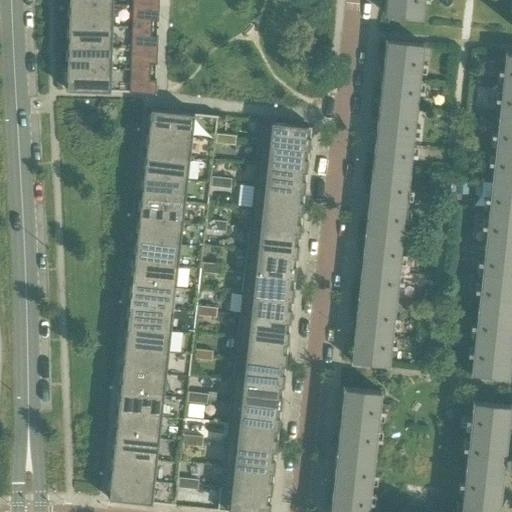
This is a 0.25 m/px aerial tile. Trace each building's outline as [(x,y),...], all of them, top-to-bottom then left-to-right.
[(384,12),(388,13),(420,15),(420,16),(422,16),(422,15),(421,14),(422,0),(384,0),(384,11),(383,11),(383,13),(384,13),(384,12)] [(68,16),(68,23),(111,25),(112,3),(68,1),(68,5),(66,5),(66,16),(68,16)] [(137,4),(135,47),(156,48),(157,34),(152,34),(152,19),(157,19),(158,5),(137,4)] [(67,38),(67,45),(110,46),(111,25),(68,23),(67,27),(66,27),(65,38),(67,38)] [(367,206),(366,220),(362,258),(359,258),(359,257),(354,269),(355,270),(355,269),(360,270),(355,322),(352,322),(352,321),(347,333),(348,333),(353,333),(351,359),(350,359),(350,360),(351,361),(351,360),(388,364),(387,364),(389,364),(389,363),(390,345),(395,346),(396,336),(391,336),(393,319),(398,319),(399,316),(394,315),(397,282),(402,283),(403,280),(398,279),(400,255),(405,256),(406,253),(401,252),(404,219),(409,219),(410,216),(405,215),(407,192),(412,192),(413,189),(408,188),(411,155),(416,155),(417,152),(412,152),(414,128),(419,128),(419,125),(415,125),(418,92),(423,92),(423,89),(418,89),(421,65),(426,65),(426,62),(421,61),(423,46),(424,46),(424,44),(422,44),(422,45),(387,41),(386,41),(386,40),(385,40),(385,41),(382,67),(380,67),(380,66),(379,66),(375,79),(376,78),(381,79),(375,131),(373,131),(373,130),(368,142),(369,142),(374,142),(368,195),(366,195),(366,194),(361,206),(362,206),(362,205),(367,206)] [(66,59),(66,66),(110,68),(110,46),(67,45),(67,48),(65,48),(64,59),(66,59)] [(156,48),(135,47),(134,92),(155,92),(155,78),(150,77),(151,62),(156,62),(156,48)] [(481,272),(481,276),(479,289),(474,288),(474,291),(479,292),(475,326),(470,325),(469,335),(474,335),(472,352),(467,352),(467,354),(472,355),(470,372),(470,373),(471,374),(471,373),(507,377),(508,378),(508,375),(511,350),(511,339),(511,337),(511,54),(506,54),(505,53),(504,55),(505,55),(503,71),(498,70),(498,74),(503,74),(500,98),(495,97),(495,100),(500,101),(496,135),(491,134),(491,137),(496,137),(493,161),(488,161),(488,163),(493,164),(489,198),(484,198),(484,201),(489,201),(486,225),(481,225),(481,228),(486,228),(482,262),(477,261),(476,271),(481,272)] [(110,68),(66,66),(66,70),(64,70),(64,81),(65,81),(65,89),(109,91),(110,68)] [(148,124),(147,131),(191,135),(193,113),(150,108),(149,113),(147,113),(146,124),(148,124)] [(260,120),(258,143),(308,148),(310,125),(260,120)] [(145,146),(145,152),(188,157),(191,135),(147,131),(147,135),(145,134),(144,145),(145,146)] [(214,143),(224,144),(225,134),(216,133),(214,143)] [(429,133),(428,147),(442,148),(442,134),(429,133)] [(225,134),(224,144),(234,145),(235,135),(225,134)] [(258,143),(256,164),(305,169),(308,148),(258,143)] [(143,167),(142,174),(186,178),(188,157),(145,152),(144,156),(142,156),(141,167),(143,167)] [(256,164),(253,186),(303,191),(305,169),(256,164)] [(141,188),(140,195),(184,200),(186,178),(142,174),(142,177),(140,177),(139,188),(141,188)] [(210,186),(220,187),(221,177),(211,176),(210,186)] [(221,177),(220,187),(230,188),(231,178),(221,177)] [(253,186),(251,207),(301,212),(303,191),(253,186)] [(138,210),(138,216),(181,221),(184,200),(140,195),(140,199),(138,199),(137,210),(138,210)] [(251,207),(248,229),(298,234),(301,212),(251,207)] [(136,231),(135,238),(179,243),(181,221),(138,216),(137,220),(135,220),(134,231),(136,231)] [(205,229),(215,230),(216,220),(206,219),(205,229)] [(216,220),(215,230),(225,231),(226,221),(216,220)] [(248,229),(246,250),(296,255),(298,234),(248,229)] [(134,253),(133,259),(177,264),(179,243),(135,238),(135,242),(133,242),(132,253),(134,253)] [(422,255),(431,255),(431,242),(422,242),(422,255)] [(246,250),(244,271),(294,277),(296,255),(246,250)] [(131,274),(131,281),(174,286),(177,264),(133,259),(133,263),(131,263),(130,274),(131,274)] [(200,272),(210,273),(211,263),(201,262),(200,272)] [(211,263),(210,273),(220,274),(221,264),(211,263)] [(244,271),(241,293),(291,298),(294,277),(244,271)] [(415,302),(427,303),(430,281),(417,279),(415,302)] [(129,296),(128,303),(172,307),(174,286),(131,281),(130,285),(128,285),(127,296),(129,296)] [(241,293),(239,315),(289,320),(291,298),(241,293)] [(127,318),(126,324),(170,329),(172,307),(128,303),(128,307),(126,307),(125,318),(127,318)] [(196,315),(206,316),(207,306),(197,305),(196,315)] [(207,306),(206,316),(216,317),(217,307),(207,306)] [(239,315),(237,336),(286,342),(289,320),(239,315)] [(124,339),(124,346),(167,351),(170,329),(126,324),(125,328),(124,328),(122,339),(124,339)] [(237,336),(234,358),(284,363),(286,342),(237,336)] [(122,361),(121,367),(165,372),(167,351),(124,346),(123,350),(121,350),(120,361),(122,361)] [(191,358),(201,359),(202,350),(192,349),(191,358)] [(202,350),(201,359),(211,361),(212,351),(202,350)] [(234,358),(232,379),(282,385),(284,363),(234,358)] [(120,382),(119,389),(163,394),(165,372),(121,367),(121,371),(119,371),(118,382),(120,382)] [(232,379),(230,401),(279,406),(282,385),(232,379)] [(342,388),(340,414),(337,414),(337,413),(332,425),(333,425),(339,425),(333,478),(330,477),(331,477),(330,477),(326,489),(326,488),(332,489),(329,511),(367,511),(369,501),(374,502),(374,499),(369,498),(372,474),(377,475),(377,472),(372,471),(376,438),(381,438),(381,435),(376,434),(379,411),(384,411),(384,408),(379,407),(381,393),(381,391),(379,391),(346,387),(344,387),(342,387),(342,388)] [(117,404),(116,410),(160,415),(163,394),(119,389),(118,393),(117,393),(115,404),(117,404)] [(186,401),(196,402),(197,393),(187,391),(186,401)] [(197,393),(196,402),(206,404),(207,394),(197,393)] [(230,401),(227,422),(277,428),(279,406),(230,401)] [(463,485),(461,496),(460,509),(455,508),(455,511),(460,511),(459,511),(497,511),(498,507),(501,507),(501,508),(506,496),(505,496),(500,496),(502,470),(503,470),(503,469),(505,443),(508,444),(508,445),(511,433),(511,432),(511,433),(507,432),(509,406),(510,406),(510,405),(509,405),(505,405),(473,401),(471,401),(471,403),(472,403),(470,418),(465,417),(465,421),(470,421),(467,445),(462,444),(462,448),(467,448),(463,481),(458,481),(458,484),(463,485)] [(115,425),(114,432),(158,437),(160,415),(116,410),(116,414),(114,414),(113,425),(115,425)] [(227,422),(225,444),(275,449),(277,428),(227,422)] [(113,447),(112,453),(156,458),(158,437),(114,432),(114,436),(112,435),(111,447),(113,447)] [(182,444),(191,445),(193,435),(183,434),(182,444)] [(193,435),(191,445),(201,446),(203,437),(193,435)] [(225,444),(223,465),(272,471),(275,449),(225,444)] [(110,468),(109,475),(153,479),(156,458),(112,453),(111,457),(110,457),(108,468),(110,468)] [(223,465),(220,487),(270,492),(272,471),(223,465)] [(153,479),(109,475),(109,479),(107,478),(106,490),(108,490),(107,498),(151,502),(153,479)] [(177,487),(187,488),(188,478),(178,477),(177,487)] [(188,478),(187,488),(197,489),(198,480),(188,478)] [(230,489),(228,511),(239,511),(267,511),(270,492),(220,487),(220,488),(230,489)]
